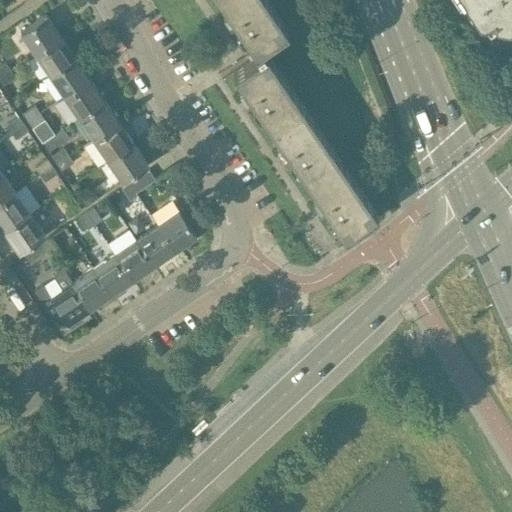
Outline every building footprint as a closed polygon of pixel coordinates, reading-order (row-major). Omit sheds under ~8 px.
[(267,0),(219,0),(254,49),(255,48),(260,45),(286,27),(267,0)] [(511,0),(464,0),(478,21),(484,22),(491,17),(495,24),(508,26),(511,23),(511,0)] [(20,29),(35,50),(61,33),(46,11),(20,29)] [(75,54),(61,33),(35,50),(50,72),(75,54)] [(264,50),(260,45),(255,48),(257,53),(231,71),(344,233),(376,211),(264,50)] [(75,54),(50,72),(64,94),(90,76),(75,54)] [(0,62),(0,73),(11,67),(6,59),(0,62)] [(16,74),(11,67),(0,73),(0,77),(3,82),(16,74)] [(104,97),(90,76),(64,94),(79,115),(104,97)] [(104,97),(79,115),(93,136),(119,119),(104,97)] [(23,110),(28,118),(40,110),(35,102),(23,110)] [(45,116),(40,110),(28,118),(32,124),(45,116)] [(23,121),(18,114),(6,122),(10,129),(23,121)] [(133,140),(119,119),(93,136),(108,158),(133,140)] [(27,128),(23,121),(10,129),(15,136),(27,128)] [(56,133),(44,141),(50,149),(61,141),(56,133)] [(133,140),(108,158),(123,180),(149,162),(133,140)] [(52,153),(57,161),(69,153),(64,145),(52,153)] [(73,158),(69,153),(57,161),(61,167),(73,158)] [(52,164),(47,156),(35,164),(40,172),(52,164)] [(57,170),(52,164),(40,172),(44,179),(57,170)] [(0,167),(0,198),(15,188),(1,167),(0,167)] [(148,168),(129,181),(136,191),(155,178),(148,168)] [(138,193),(136,191),(129,181),(122,186),(130,198),(138,193)] [(30,209),(15,188),(0,198),(0,220),(4,227),(30,209)] [(86,204),(99,196),(93,188),(81,196),(86,204)] [(64,208),(69,216),(82,207),(76,199),(64,208)] [(94,205),(87,210),(95,222),(102,217),(94,205)] [(178,207),(156,222),(174,247),(196,232),(178,207)] [(4,227),(19,249),(45,231),(30,209),(4,227)] [(87,210),(79,215),(88,227),(95,222),(87,210)] [(153,262),(174,247),(156,222),(135,236),(153,262)] [(44,239),(51,248),(53,251),(60,247),(51,234),(44,239)] [(132,277),(153,262),(135,236),(114,251),(132,277)] [(31,262),(51,248),(44,239),(25,252),(31,262)] [(110,291),(132,277),(114,251),(92,265),(110,291)] [(89,306),(110,291),(92,265),(71,280),(89,306)] [(71,280),(50,295),(42,283),(34,288),(53,316),(60,310),(71,326),(82,318),(79,313),(89,306),(71,280)]
